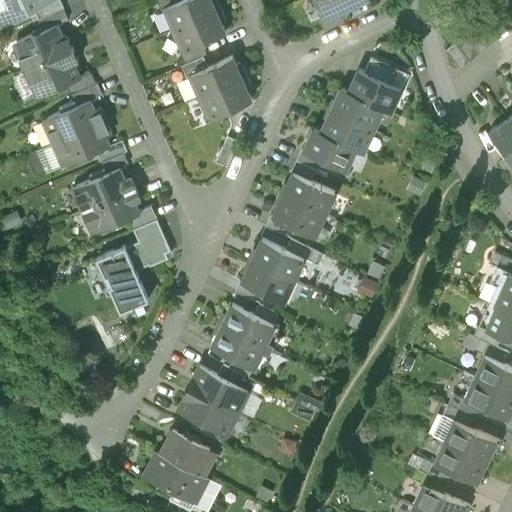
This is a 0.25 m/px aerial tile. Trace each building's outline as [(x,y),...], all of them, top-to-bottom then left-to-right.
[(0,0),(0,21),(1,25),(34,11),(50,3),(48,0),(0,0)] [(57,0),(50,3),(34,11),(38,21),(64,10),(59,0),(57,0)] [(182,0),(155,0),(161,10),(162,10),(183,1),(182,0)] [(184,0),(183,1),(162,10),(172,31),(220,10),(215,0),(184,0)] [(315,0),(321,14),(328,16),(339,11),(344,13),(346,8),(364,0),(315,0)] [(220,10),(172,31),(181,53),(202,44),(226,33),(222,25),(226,23),(220,10)] [(63,11),(37,22),(41,31),(42,33),(57,27),(68,22),(63,11)] [(328,16),(319,21),(324,31),(344,22),(339,11),(328,16)] [(507,33),(492,14),(482,22),(497,40),(507,33)] [(497,40),(482,22),(473,29),(488,48),(497,40)] [(41,31),(32,35),(33,37),(13,46),(25,73),(73,51),(68,40),(67,41),(63,39),(57,27),(42,33),(41,31)] [(488,48),(473,29),(464,37),(479,55),(488,48)] [(464,37),(454,44),(469,63),(479,55),(464,37)] [(181,53),(180,54),(184,65),(203,57),(206,55),(202,44),(181,53)] [(469,63),(454,44),(445,52),(460,70),(469,63)] [(73,51),(25,73),(36,99),(56,90),(57,92),(66,88),(65,86),(81,79),(75,67),(77,63),(78,62),(73,51)] [(208,67),(188,76),(198,98),(246,76),(240,63),(236,65),(233,56),(208,67)] [(184,65),(181,66),(186,77),(188,76),(208,67),(203,57),(184,65)] [(398,70),(371,57),(364,72),(392,84),(398,70)] [(364,72),(359,69),(351,85),(349,85),(347,90),(383,107),(390,111),(401,89),(392,84),(364,72)] [(81,79),(65,86),(66,88),(70,97),(72,97),(96,86),(91,75),(81,79)] [(246,76),(198,98),(207,119),(252,99),(248,91),(252,89),(246,76)] [(96,86),(72,97),(75,104),(77,107),(90,102),(102,96),(97,85),(96,86)] [(383,107),(347,90),(342,87),(334,104),(332,103),(329,108),(373,129),(383,107)] [(77,107),(75,104),(59,111),(61,115),(41,123),(51,146),(106,122),(101,111),(95,113),(90,102),(77,107)] [(373,129),(329,108),(327,114),(329,114),(321,130),(321,131),(355,147),(355,148),(362,151),(373,129)] [(511,124),(508,119),(497,129),(495,127),(489,132),(508,156),(511,161),(511,124)] [(106,122),(51,146),(61,168),(81,160),(82,163),(98,156),(97,153),(110,147),(105,135),(111,133),(106,122)] [(355,147),(321,131),(321,130),(312,126),(309,132),(311,133),(303,149),(323,159),(345,169),(355,148),(355,147)] [(238,141),(228,136),(216,161),(226,166),(238,141)] [(110,147),(97,153),(98,156),(101,164),(124,154),(127,152),(122,142),(110,147)] [(303,149),(302,148),(296,159),(316,169),(318,169),(323,159),(303,149)] [(124,154),(102,164),(105,171),(107,175),(120,169),(128,165),(124,154)] [(511,161),(508,156),(498,163),(511,180),(511,161)] [(316,169),(296,159),(291,170),(293,171),(311,179),(316,169)] [(105,171),(89,178),(91,182),(71,190),(81,213),(136,189),(131,178),(125,180),(120,169),(107,175),(105,171)] [(311,179),(293,171),(286,186),(284,185),(281,192),(324,212),(335,191),(311,179)] [(136,189),(81,213),(91,236),(111,227),(112,231),(128,224),(126,220),(140,214),(135,203),(141,200),(136,189)] [(324,212),(281,192),(278,198),(280,199),(273,214),(291,223),(314,234),(324,212)] [(273,214),(271,213),(266,224),(286,233),(291,223),(273,214)] [(157,220),(133,230),(138,242),(125,248),(125,247),(96,260),(120,313),(148,301),(136,272),(149,266),(150,267),(168,259),(166,254),(171,251),(157,220)] [(286,247),(262,236),(255,251),(253,250),(250,257),(294,277),(304,255),(286,247)] [(323,252),(291,236),(286,247),(304,255),(318,262),(323,252)] [(511,257),(495,250),(490,260),(502,266),(511,270),(511,257)] [(294,277),(250,257),(247,263),(249,264),(242,279),(260,288),(283,299),(294,277)] [(511,270),(502,266),(495,283),(502,286),(494,302),(496,303),(511,310),(511,270)] [(242,279),(240,278),(235,289),(255,298),(260,288),(242,279)] [(254,312),(232,301),(225,317),(223,315),(220,322),(269,345),(272,339),(279,337),(277,329),(279,324),(274,321),(254,312)] [(279,310),(259,301),(254,312),(274,321),(279,310)] [(511,310),(496,303),(486,325),(502,333),(511,337),(511,310)] [(486,325),(478,321),(473,332),(479,335),(497,343),(502,333),(486,325)] [(269,345),(220,322),(217,328),(219,329),(212,345),(234,355),(253,364),(259,367),(262,361),(269,358),(266,351),(269,345)] [(497,343),(479,335),(474,346),(485,351),(505,360),(510,349),(497,343)] [(511,363),(505,360),(485,351),(474,373),(511,390),(511,363)] [(253,364),(234,355),(229,366),(248,375),(253,364)] [(229,366),(223,363),(218,374),(248,388),(250,389),(255,378),(248,375),(229,366)] [(218,374),(199,365),(194,376),(196,377),(190,388),(238,410),(248,388),(218,374)] [(511,405),(511,390),(474,373),(464,394),(484,404),(511,417),(511,414),(511,407),(511,405)] [(299,385),(290,405),(311,414),(320,394),(299,385)] [(238,410),(190,388),(185,398),(184,398),(179,409),(196,417),(227,431),(238,410)] [(464,394),(453,389),(448,400),(479,415),(484,404),(464,394)] [(479,415),(448,400),(443,411),(454,416),(474,425),(479,415)] [(474,425),(454,416),(444,438),(487,458),(494,444),(497,446),(501,438),(474,425)] [(227,431),(196,417),(191,428),(224,444),(230,432),(227,431)] [(185,438),(172,432),(160,456),(160,457),(203,477),(211,462),(205,459),(210,450),(198,444),(199,441),(187,435),(185,438)] [(487,458),(444,438),(433,459),(453,469),(480,482),(484,474),(480,472),(487,458)] [(433,459),(422,454),(417,465),(448,480),(453,469),(433,459)] [(203,477),(160,457),(160,456),(157,455),(145,480),(174,494),(195,504),(207,479),(203,477)] [(417,465),(412,476),(423,481),(443,491),(448,480),(417,465)] [(443,491),(423,481),(413,503),(432,511),(461,511),(463,509),(467,511),(470,503),(443,491)] [(191,511),(195,504),(174,494),(169,505),(183,511),(191,511)] [(432,511),(413,503),(408,511),(432,511)]
